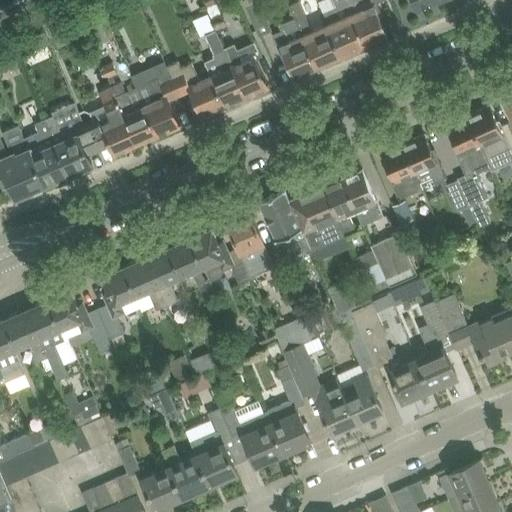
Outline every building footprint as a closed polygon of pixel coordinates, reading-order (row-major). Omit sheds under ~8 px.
[(210,15),(221,11),(216,0),(206,5),(210,15)] [(272,30),(259,1),(258,0),(243,0),(259,35),(272,30)] [(300,1),(289,6),(294,16),(295,18),(315,64),(326,60),(328,61),(334,59),(335,56),(338,54),(341,53),(344,52),(347,53),(352,51),(353,48),(364,43),(345,0),(332,0),(336,8),(324,13),(328,23),(325,24),(312,30),(304,11),(300,1)] [(345,0),(364,43),(367,42),(370,43),(375,41),(376,38),(387,33),(380,17),(382,16),(376,3),(381,0),(345,0)] [(283,29),(273,33),(273,35),(280,49),(284,59),(286,58),(294,74),(304,70),(306,70),(312,68),(313,66),(315,64),(295,18),(281,24),(283,29)] [(51,31),(58,48),(88,35),(81,19),(51,31)] [(246,95),(224,46),(224,47),(215,28),(205,32),(214,51),(215,54),(214,54),(215,57),(206,61),(211,74),(224,104),(246,95)] [(263,54),(256,39),(238,47),(235,42),(224,46),(246,95),(268,85),(256,57),(263,54)] [(1,43),(0,43),(0,69),(10,65),(1,43)] [(224,104),(211,74),(201,79),(192,60),(181,66),(177,59),(166,64),(180,94),(191,89),(202,114),(224,104)] [(156,98),(144,103),(158,134),(180,124),(169,99),(180,94),(166,64),(164,60),(155,64),(160,75),(148,81),(156,98)] [(111,61),(102,66),(107,76),(117,72),(113,61),(111,61)] [(158,134),(144,103),(134,108),(121,80),(110,85),(136,143),(158,134)] [(136,143),(110,85),(100,89),(105,100),(103,102),(110,119),(92,127),(101,147),(110,143),(115,153),(136,143)] [(511,97),(503,101),(511,120),(511,97)] [(490,166),(511,156),(511,152),(491,106),(481,110),(478,109),(468,113),(488,158),(487,158),(490,166)] [(54,112),(44,117),(69,173),(92,163),(88,153),(101,147),(92,127),(87,129),(79,112),(58,121),(54,112)] [(476,172),(490,166),(487,158),(488,158),(468,113),(459,117),(458,120),(448,125),(454,140),(452,141),(467,175),(458,179),(477,223),(479,222),(481,225),(491,220),(481,199),(487,197),(476,172)] [(68,173),(44,117),(35,121),(38,129),(25,135),(46,183),(68,173)] [(43,184),(46,183),(25,135),(4,144),(0,135),(0,172),(5,184),(10,182),(16,196),(32,189),(35,190),(42,187),(43,184)] [(415,136),(403,141),(416,172),(420,182),(423,188),(423,187),(420,181),(433,176),(436,182),(446,177),(439,160),(434,148),(432,149),(426,135),(416,139),(415,136)] [(391,149),(382,153),(388,167),(385,168),(391,181),(391,182),(392,182),(399,198),(423,188),(420,182),(416,172),(403,141),(390,147),(391,149)] [(363,168),(343,176),(357,209),(356,210),(362,225),(382,217),(363,168)] [(343,176),(324,184),(338,218),(345,233),(357,228),(350,212),(356,210),(357,209),(343,176)] [(477,223),(458,179),(448,183),(459,209),(462,207),(470,226),(477,223)] [(307,191),(290,199),(306,231),(311,245),(323,240),(317,226),(321,225),(327,222),(333,238),(345,233),(338,218),(324,184),(307,191)] [(285,188),(258,200),(278,240),(280,239),(287,256),(303,248),(311,245),(306,231),(290,199),(285,188)] [(406,200),(392,205),(400,224),(414,218),(406,200)] [(251,211),(228,221),(241,250),(243,254),(250,272),(263,266),(266,272),(276,268),(251,211)] [(193,236),(191,237),(204,268),(211,284),(222,279),(225,271),(232,267),(240,285),(254,279),(253,278),(250,272),(243,254),(241,250),(230,254),(225,241),(221,243),(213,227),(204,232),(201,231),(194,233),(193,236)] [(417,274),(399,232),(372,244),(379,261),(390,285),(390,286),(417,274)] [(155,253),(146,257),(168,307),(179,302),(179,301),(171,282),(181,278),(184,277),(193,273),(201,293),(207,290),(213,288),(212,286),(211,284),(204,268),(191,237),(183,241),(180,240),(173,243),(172,245),(171,246),(168,247),(166,248),(163,247),(157,250),(155,253)] [(109,305),(99,309),(115,346),(128,340),(123,329),(124,329),(118,317),(126,313),(139,308),(135,297),(138,296),(150,291),(158,311),(164,308),(168,307),(146,257),(139,260),(136,259),(129,262),(128,265),(125,266),(121,268),(118,267),(112,269),(111,272),(102,276),(109,292),(104,293),(109,305)] [(390,285),(379,261),(360,269),(368,287),(373,284),(376,291),(390,285)] [(346,279),(328,287),(335,302),(338,310),(352,304),(356,303),(346,279)] [(36,305),(27,309),(45,351),(43,352),(45,355),(49,353),(51,357),(48,358),(54,370),(58,380),(68,375),(59,353),(55,345),(66,340),(61,331),(64,329),(68,338),(88,329),(99,353),(115,346),(99,309),(89,314),(84,303),(79,305),(72,289),(63,293),(60,292),(54,295),(53,298),(50,299),(47,300),(46,301),(43,300),(37,302),(36,305)] [(454,293),(436,301),(450,333),(469,325),(454,293)] [(374,299),(353,308),(377,363),(378,366),(389,362),(391,368),(404,363),(400,354),(395,357),(384,333),(387,331),(374,299)] [(429,352),(418,357),(431,388),(458,376),(445,346),(454,342),(450,333),(436,301),(425,306),(431,321),(418,327),(429,352)] [(338,310),(335,302),(306,315),(308,318),(305,319),(314,338),(343,325),(338,310)] [(377,363),(353,308),(352,304),(338,310),(343,325),(362,369),(377,363)] [(482,325),(469,330),(480,355),(484,353),(488,362),(504,355),(502,350),(508,348),(509,350),(511,348),(511,308),(511,305),(510,306),(511,310),(511,312),(494,320),(492,316),(480,322),(482,325)] [(0,366),(5,378),(7,383),(26,375),(16,353),(17,353),(16,351),(17,350),(20,349),(30,344),(38,362),(43,360),(48,358),(51,357),(49,353),(45,355),(43,352),(45,351),(27,309),(19,313),(16,311),(10,314),(9,317),(7,318),(3,319),(2,320),(0,318),(0,366)] [(314,338),(305,319),(304,319),(302,316),(275,328),(285,350),(304,343),(314,338)] [(357,418),(347,394),(339,376),(322,384),(304,343),(285,350),(288,357),(304,395),(314,391),(331,430),(357,418)] [(281,368),(278,370),(291,398),(266,410),(284,451),(311,439),(297,406),(305,402),(303,395),(304,395),(288,357),(278,362),(281,368)] [(431,388),(418,357),(404,363),(391,368),(390,369),(403,400),(431,388)] [(142,377),(132,382),(140,399),(148,396),(168,387),(174,384),(166,367),(158,370),(162,379),(146,386),(142,377)] [(383,408),(370,378),(369,375),(356,381),(360,388),(347,394),(357,418),(383,408)] [(168,387),(148,396),(154,408),(161,405),(163,411),(168,414),(171,417),(174,420),(181,417),(168,387)] [(257,463),(284,451),(266,410),(261,399),(236,410),(233,402),(221,407),(233,433),(242,429),(257,463)] [(82,424),(93,420),(102,416),(96,403),(74,413),(80,425),(82,424)] [(217,428),(221,438),(233,433),(221,407),(210,412),(217,428)] [(104,415),(102,416),(93,420),(102,441),(114,436),(104,415)] [(102,441),(93,420),(82,424),(91,446),(102,441)] [(51,422),(29,432),(34,445),(39,443),(50,439),(57,436),(51,422)] [(91,446),(82,424),(80,425),(72,429),(81,450),(91,446)] [(0,460),(28,448),(34,445),(29,432),(7,442),(0,426),(0,460)] [(237,471),(224,442),(223,442),(221,438),(217,428),(191,440),(197,453),(210,483),(237,471)] [(81,450),(72,429),(61,434),(70,455),(81,450)] [(70,455),(61,434),(57,436),(50,439),(59,460),(70,455)] [(59,460),(50,439),(39,443),(48,464),(59,460)] [(48,464),(39,443),(34,445),(28,448),(38,469),(48,464)] [(183,495),(210,483),(197,453),(182,460),(175,443),(164,448),(171,465),(170,465),(183,495)] [(119,449),(128,470),(130,474),(141,469),(130,444),(119,449)] [(38,469),(28,448),(0,460),(0,468),(6,482),(26,473),(27,473),(38,469)] [(483,473),(477,458),(450,470),(449,466),(438,471),(439,474),(438,475),(448,497),(485,481),(485,480),(482,473),(483,473)] [(183,495),(170,465),(142,477),(155,507),(183,495)] [(0,468),(0,502),(10,498),(12,497),(11,494),(6,482),(0,468)] [(138,493),(130,474),(128,470),(116,476),(126,498),(138,493)] [(32,485),(27,474),(27,473),(26,473),(6,482),(11,494),(32,485)] [(126,498),(116,476),(105,480),(115,503),(126,498)] [(115,503),(105,480),(94,485),(104,508),(115,503)] [(486,480),(485,480),(485,481),(448,497),(454,511),(473,511),(495,503),(494,502),(491,495),(493,495),(486,480)] [(413,511),(420,509),(409,484),(392,492),(400,511),(413,511)] [(36,497),(32,485),(11,494),(12,497),(10,498),(14,506),(36,497)] [(94,511),(104,508),(94,485),(82,490),(91,511),(94,511)] [(146,511),(138,493),(126,498),(132,511),(146,511)] [(393,511),(386,494),(369,501),(373,511),(393,511)] [(32,511),(41,508),(36,497),(14,506),(15,509),(16,511),(32,511)] [(0,511),(8,511),(15,509),(14,506),(10,498),(0,502),(0,511)] [(132,511),(126,498),(115,503),(118,511),(132,511)] [(500,511),(496,502),(494,502),(495,503),(473,511),(500,511)] [(118,511),(115,503),(104,508),(105,511),(118,511)]
